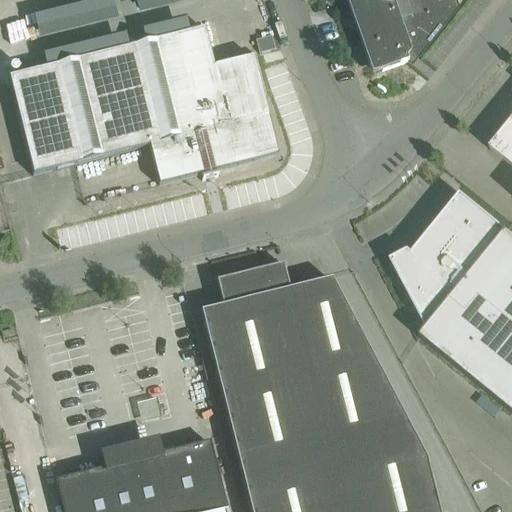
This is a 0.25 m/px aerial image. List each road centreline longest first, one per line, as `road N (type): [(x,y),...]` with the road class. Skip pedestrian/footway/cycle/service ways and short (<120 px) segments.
road 1 (unclassified): [(0,292),(356,198)]
road 2 (unclassified): [(356,198),(434,136),(511,31)]
road 3 (unclassified): [(356,198),(286,0)]
